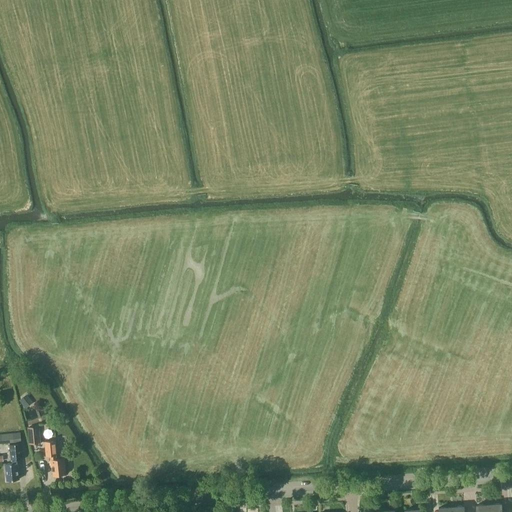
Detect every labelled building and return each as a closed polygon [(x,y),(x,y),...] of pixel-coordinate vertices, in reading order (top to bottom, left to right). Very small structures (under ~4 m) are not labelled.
[(33,403),(26,395),(19,400),(25,408),(33,403)] [(41,443),(39,426),(27,427),(29,444),(41,443)] [(0,435),(0,443),(21,441),(20,433),(0,435)] [(56,455),(55,441),(45,442),(46,456),(50,455),(50,459),(51,467),(52,467),(53,476),(66,474),(64,458),(56,459),(56,455)] [(22,459),(21,443),(9,445),(11,460),(12,460),(12,463),(5,464),(7,480),(19,479),(17,460),(22,459)] [(501,511),(501,503),(488,504),(489,511),(501,511)]
